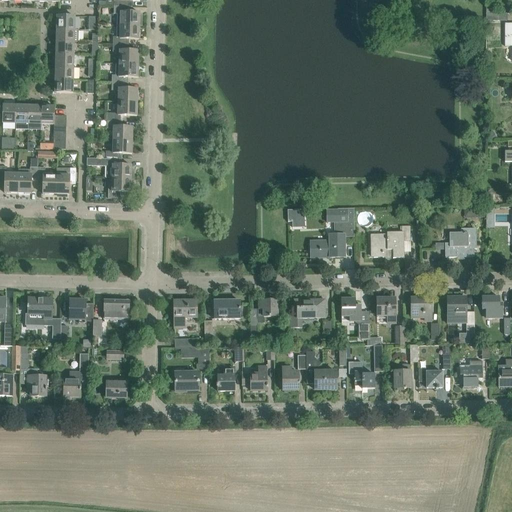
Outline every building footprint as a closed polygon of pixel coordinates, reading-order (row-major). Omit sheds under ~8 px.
[(127,13),(127,7),(113,7),(113,14),(117,15),(117,26),(139,27),(142,27),(142,15),(139,15),(140,13),(127,13)] [(75,17),(57,17),(56,30),(74,30),(75,17)] [(113,37),(113,45),(126,45),(126,40),(139,40),(139,27),(117,26),(117,38),(113,37)] [(56,30),(56,42),(74,43),(78,43),(79,30),(74,30),(56,30)] [(56,42),(56,55),(74,55),(74,43),(56,42)] [(113,45),(112,53),(116,53),(116,64),(138,65),(138,51),(126,51),(126,45),(113,45)] [(56,55),(55,67),(73,68),(74,55),(56,55)] [(138,65),(116,64),(115,76),(112,76),(112,83),(125,84),(125,78),(138,78),(138,65)] [(55,80),(73,80),(73,68),(55,67),(55,80)] [(72,94),(73,80),(55,80),(55,93),(72,94)] [(125,84),(112,83),(111,91),(118,91),(118,103),(137,103),(137,90),(125,89),(125,84)] [(137,103),(118,103),(118,114),(107,114),(107,121),(120,122),(120,116),(137,117),(137,103)] [(3,106),(2,124),(16,124),(16,106),(3,106)] [(16,124),(15,130),(28,130),(28,124),(29,107),(16,106),(16,124)] [(28,124),(28,130),(41,131),(41,125),(41,107),(29,107),(28,124)] [(54,122),(54,116),(54,107),(41,107),(41,125),(54,125),(54,122)] [(120,127),(120,122),(107,121),(106,129),(113,129),(113,141),(132,141),(132,128),(120,127)] [(105,160),(119,160),(119,154),(132,155),(132,141),(113,141),(113,152),(106,152),(106,154),(102,154),(101,159),(105,160)] [(18,175),(18,194),(31,194),(31,182),(37,182),(37,168),(38,159),(31,159),(30,168),(30,170),(18,170),(18,175)] [(119,160),(105,160),(87,159),(86,167),(108,167),(108,179),(112,179),(131,179),(134,180),(134,168),(131,168),(131,166),(119,166),(119,160)] [(4,193),(18,194),(18,175),(6,174),(7,167),(0,167),(0,180),(4,181),(4,193)] [(45,175),(45,168),(37,168),(37,182),(43,182),(42,194),(56,195),(56,176),(45,175)] [(56,169),(56,176),(56,195),(69,195),(70,183),(75,183),(76,169),(68,169),(56,169)] [(131,179),(112,179),(112,186),(108,186),(108,199),(118,199),(118,198),(118,193),(131,193),(131,191),(134,191),(134,180),(131,179)] [(485,207),(464,208),(464,219),(485,218),(485,207)] [(329,241),(311,242),(311,248),(311,258),(321,258),(321,257),(330,257),(330,258),(344,258),(344,236),(354,236),(354,226),(354,221),(354,209),(327,210),(327,223),(335,223),(335,232),(335,235),(329,236),(329,241)] [(302,210),(287,210),(288,222),(292,222),(292,228),(292,221),(303,221),(302,210)] [(496,228),(496,214),(488,213),(487,228),(496,228)] [(404,242),(410,242),(410,232),(410,226),(402,226),(402,233),(387,233),(387,235),(370,235),(370,245),(373,245),(373,258),(384,258),(383,255),(393,255),(393,259),(404,259),(404,242)] [(450,244),(445,244),(445,250),(445,258),(458,258),(458,256),(464,256),(464,258),(474,258),(474,250),(477,250),(476,240),(476,229),(461,229),(461,233),(449,233),(450,244)] [(502,317),(502,303),(499,303),(499,297),(482,298),(482,310),(486,310),(486,317),(502,317)] [(431,319),(431,308),(431,298),(411,299),(411,319),(425,318),(425,322),(431,322),(431,319)] [(447,324),(466,324),(466,298),(447,298),(447,324)] [(25,326),(52,327),(52,340),(60,340),(61,321),(51,320),(52,300),(28,299),(28,306),(27,306),(27,309),(28,309),(28,315),(25,315),(25,326)] [(395,324),(395,309),(395,299),(387,299),(387,300),(378,300),(378,299),(377,299),(377,317),(387,317),(387,325),(395,324)] [(294,301),(294,309),(296,309),(296,315),(287,315),(287,328),(302,328),(302,320),(325,319),(325,300),(294,301)] [(361,322),(361,312),(361,306),(355,306),(355,300),(341,300),(341,317),(349,317),(349,322),(361,322)] [(69,313),(69,321),(79,321),(78,324),(85,324),(85,321),(93,321),(93,304),(85,304),(86,301),(76,301),(76,303),(69,303),(69,313)] [(214,302),(214,312),(214,320),(240,320),(240,301),(214,302)] [(257,324),(264,324),(264,318),(277,317),(277,301),(259,301),(259,309),(257,309),(257,324)] [(104,302),(104,320),(128,321),(129,302),(104,302)] [(184,328),(184,318),(196,318),(196,302),(174,302),(174,328),(184,328)] [(101,322),(93,322),(93,336),(101,337),(101,322)] [(212,340),(212,322),(204,322),(204,340),(205,340),(205,342),(212,342),(212,340)] [(369,324),(358,324),(358,326),(359,340),(366,340),(366,347),(370,347),(370,340),(369,324)] [(440,324),(431,324),(431,341),(440,341),(440,324)] [(4,326),(4,347),(12,347),(13,326),(4,326)] [(259,326),(250,326),(250,340),(259,340),(259,326)] [(466,326),(466,334),(466,345),(475,345),(474,326),(466,326)] [(404,327),(395,328),(395,346),(404,345),(404,327)] [(198,339),(175,340),(175,350),(183,350),(198,349),(198,339)] [(410,363),(418,363),(418,346),(410,346),(410,363)] [(481,360),(490,360),(490,346),(481,346),(481,360)] [(12,347),(12,371),(20,371),(20,354),(20,347),(12,347)] [(382,347),(374,347),(374,373),(382,373),(382,347)] [(267,361),(275,361),(274,348),(266,348),(267,361)] [(209,349),(198,349),(198,356),(198,364),(209,364),(209,349)] [(123,352),(107,352),(107,360),(123,360),(123,352)] [(306,379),(304,378),(304,383),(306,383),(306,385),(314,385),(315,391),(337,390),(336,372),(317,372),(317,368),(318,368),(322,364),(318,360),(315,360),(315,352),(306,352),(306,356),(306,370),(306,379)] [(20,354),(20,371),(22,371),(22,384),(28,384),(28,389),(31,389),(31,397),(46,397),(46,396),(46,391),(47,391),(47,388),(46,388),(46,377),(36,377),(36,371),(28,371),(28,355),(28,354),(20,354)] [(88,355),(80,355),(79,372),(88,372),(88,355)] [(306,356),(297,356),(298,370),(306,370),(306,356)] [(511,387),(511,361),(506,362),(506,368),(498,368),(498,388),(511,387)] [(469,368),(460,368),(460,376),(463,376),(463,388),(478,388),(478,380),(483,380),(482,362),(469,362),(469,368)] [(362,372),(362,363),(348,363),(348,375),(349,375),(349,374),(354,374),(354,387),(362,387),(362,390),(375,390),(374,375),(367,375),(367,372),(362,372)] [(411,389),(410,379),(410,365),(402,366),(403,372),(394,372),(395,389),(411,389)] [(235,392),(234,382),(234,368),(224,368),(224,376),(217,376),(217,385),(216,385),(216,388),(217,388),(218,392),(235,392)] [(266,385),(266,368),(258,368),(258,375),(242,375),(242,386),(250,386),(251,392),(266,391),(266,388),(267,388),(267,385),(266,385)] [(299,383),(298,382),(298,373),(291,373),(291,369),(282,369),(283,391),(299,391),(298,384),(299,384),(299,383)] [(442,372),(427,373),(427,369),(418,369),(418,382),(426,382),(426,389),(442,388),(442,372)] [(64,388),(64,390),(64,398),(80,398),(80,392),(80,389),(80,381),(88,381),(88,372),(79,372),(79,374),(70,374),(70,381),(64,381),(64,388)] [(198,373),(185,374),(175,374),(175,393),(185,393),(185,391),(199,391),(198,373)] [(0,396),(12,397),(12,387),(12,377),(0,376),(0,396)] [(126,383),(116,383),(106,383),(106,399),(126,399),(126,383)]
